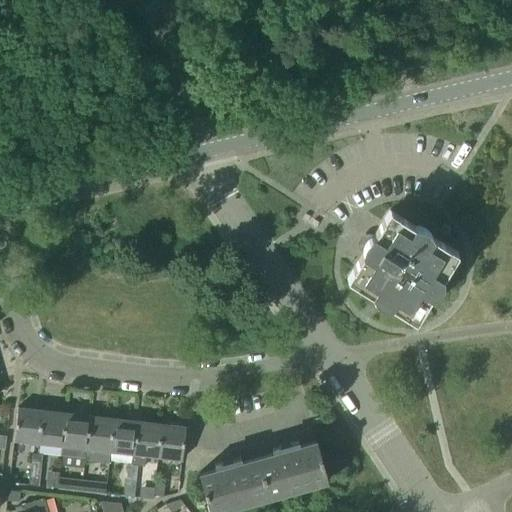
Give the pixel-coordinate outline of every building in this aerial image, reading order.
[(346,279),(381,300),(415,322),(457,253),(389,211),(346,279)] [(39,444),(42,411),(18,408),(14,441),(39,444)] [(39,444),(62,446),(66,414),(42,411),(39,444)] [(62,446),(61,455),(86,458),(87,449),(86,449),(90,416),(66,414),(62,446)] [(114,419),(90,416),(86,449),(87,449),(110,452),(114,419)] [(110,452),(133,455),(134,455),(137,422),(114,419),(110,452)] [(133,455),(132,465),(137,466),(144,467),(146,456),(157,457),(161,425),(137,422),(134,455),(133,455)] [(161,425),(157,457),(181,460),(185,428),(161,425)] [(257,458),(268,497),(325,481),(326,481),(327,481),(316,440),(314,441),(292,448),(290,443),(289,443),(290,446),(281,448),(280,446),(279,446),(280,451),(257,458)] [(35,471),(40,471),(41,455),(31,453),(29,473),(34,474),(35,471)] [(213,511),(268,497),(257,458),(234,464),(233,459),(231,459),(232,462),(223,465),(223,462),(221,462),(223,467),(200,474),(200,473),(198,473),(209,511),(213,511)] [(127,464),(125,484),(130,485),(130,482),(135,482),(137,466),(132,465),(127,464)] [(34,474),(29,473),(28,484),(38,486),(40,471),(35,471),(34,474)] [(80,491),(81,481),(59,478),(58,488),(80,491)] [(154,479),(153,495),(163,496),(164,481),(154,479)] [(104,483),(81,481),(80,491),(103,493),(104,483)] [(130,485),(125,484),(123,496),(134,497),(135,482),(130,482),(130,485)] [(46,511),(43,499),(20,506),(21,511),(46,511)] [(122,511),(120,504),(100,503),(103,511),(122,511)]
